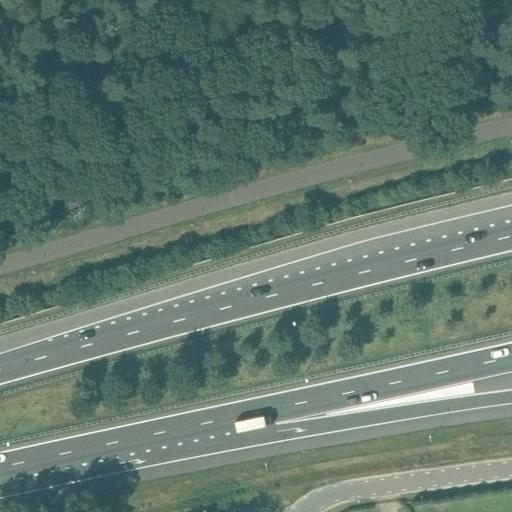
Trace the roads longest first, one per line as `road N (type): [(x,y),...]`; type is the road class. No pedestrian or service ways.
road 1 (unclassified): [(0,270),(511,126)]
road 2 (motorway): [(511,238),(0,370)]
road 3 (motorway): [(0,467),(274,408)]
road 4 (motorway): [(274,408),(511,359)]
road 5 (motorway): [(274,408),(511,398)]
road 6 (unclassified): [(511,470),(347,492),(304,511)]
